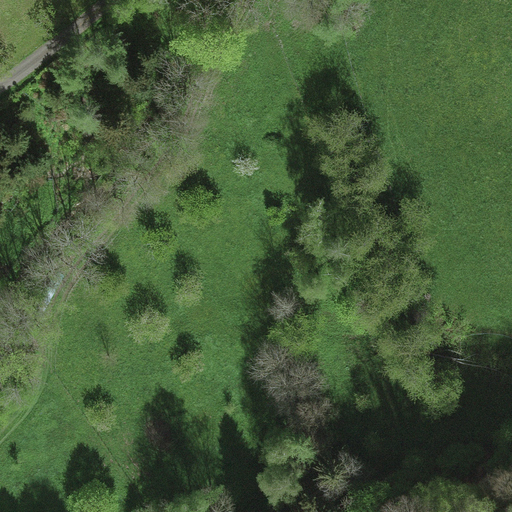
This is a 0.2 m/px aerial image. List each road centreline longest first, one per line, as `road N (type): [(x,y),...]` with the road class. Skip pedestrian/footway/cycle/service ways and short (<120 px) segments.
road 1 (track): [(244,0),(160,173),(59,302),(47,350),(53,386)]
road 2 (track): [(0,85),(110,0)]
